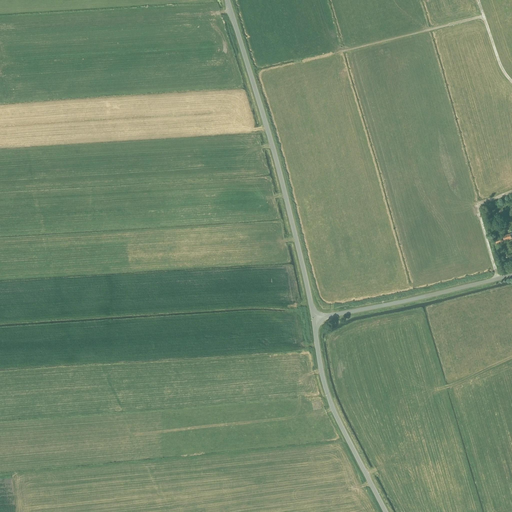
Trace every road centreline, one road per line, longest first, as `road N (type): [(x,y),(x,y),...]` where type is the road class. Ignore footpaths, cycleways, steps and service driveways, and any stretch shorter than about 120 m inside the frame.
road 1 (unclassified): [(227,0),(313,319)]
road 2 (track): [(83,309),(310,304)]
road 3 (unclassified): [(313,319),(329,400),(385,511)]
road 4 (unclassified): [(313,319),(511,275)]
road 5 (track): [(478,0),(483,16),(345,51)]
road 6 (track): [(237,499),(370,484)]
